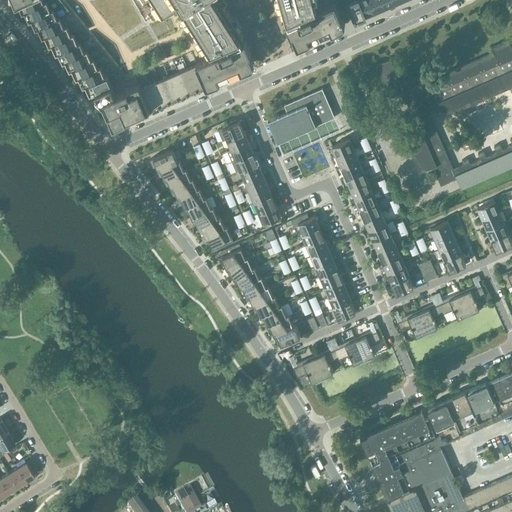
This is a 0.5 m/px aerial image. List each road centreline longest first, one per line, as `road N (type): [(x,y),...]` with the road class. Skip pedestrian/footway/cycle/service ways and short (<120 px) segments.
road 1 (residential): [(384,309),(326,184),(294,199),(244,91)]
road 2 (residential): [(267,362),(105,151)]
road 3 (residential): [(449,0),(244,91)]
road 4 (residential): [(0,381),(53,474),(1,511)]
road 5 (residential): [(105,151),(0,22)]
road 6 (residential): [(244,91),(105,151)]
road 7 (residential): [(267,362),(384,309)]
road 8 (residential): [(307,434),(418,386)]
